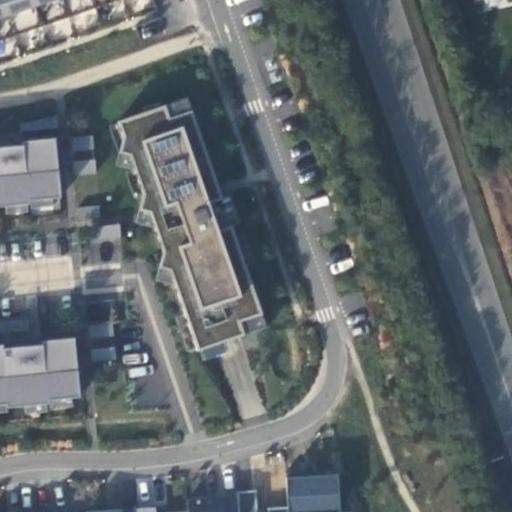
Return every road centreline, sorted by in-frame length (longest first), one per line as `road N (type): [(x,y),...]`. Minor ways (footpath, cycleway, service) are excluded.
road 1 (residential): [(0,471),(136,462),(244,442),(308,417),(334,378),(342,330),(223,0)]
road 2 (secondary): [(511,394),(387,42)]
